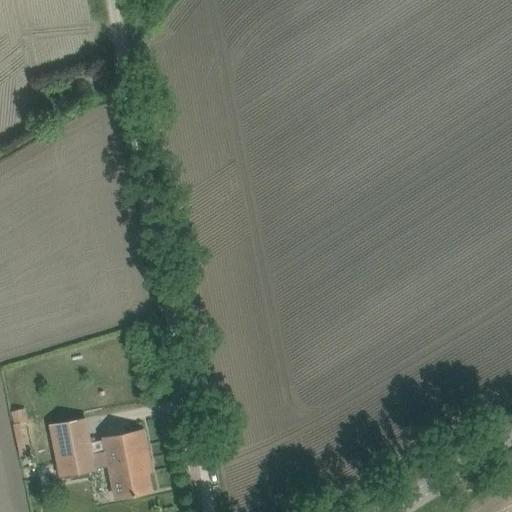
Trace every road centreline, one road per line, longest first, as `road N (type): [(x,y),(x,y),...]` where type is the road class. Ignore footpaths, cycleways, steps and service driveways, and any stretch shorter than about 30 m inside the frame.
road 1 (track): [(209,511),(121,34)]
road 2 (tertiary): [(395,511),(511,431)]
